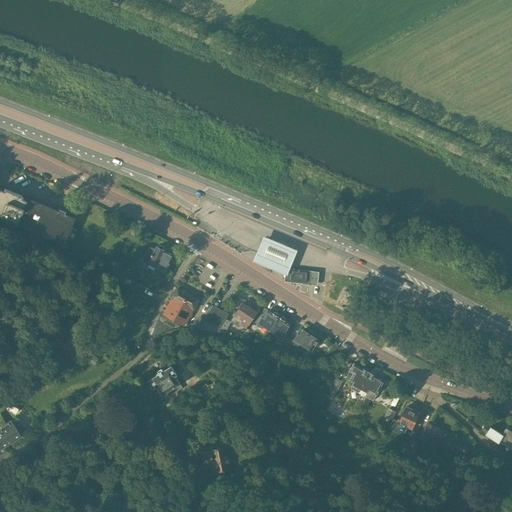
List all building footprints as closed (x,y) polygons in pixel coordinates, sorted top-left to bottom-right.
[(59,207),(57,210),(27,197),(26,199),(22,197),(22,195),(4,188),(3,190),(0,188),(0,215),(13,221),(11,227),(14,228),(32,237),(30,240),(42,246),(44,242),(52,245),(59,248),(62,242),(74,216),(73,213),(59,207)] [(297,249),(264,233),(252,259),(285,274),(297,249)] [(159,245),(158,246),(157,246),(155,249),(150,247),(144,260),(157,267),(157,266),(165,270),(173,254),(165,250),(165,249),(164,246),(161,245),(159,245)] [(47,246),(45,251),(58,256),(60,250),(47,246)] [(319,272),(287,268),(285,281),(318,285),(319,272)] [(133,280),(130,286),(140,292),(144,286),(133,280)] [(177,287),(162,315),(184,327),(199,299),(177,287)] [(257,312),(243,302),(230,321),(239,327),(241,324),(247,327),(249,323),(250,324),(257,312)] [(212,305),(204,321),(220,329),(228,313),(212,305)] [(264,326),(271,330),(280,317),(278,316),(279,314),(275,312),(273,313),(268,309),(263,318),(262,317),(257,324),(263,327),(264,326)] [(282,316),(280,317),(271,330),(277,335),(276,336),(282,340),(287,333),(285,332),(290,323),(286,320),(286,318),(282,316)] [(300,335),(298,333),(294,340),(288,336),(283,344),(282,345),(288,349),(292,343),(298,346),(300,343),(312,350),(319,339),(303,329),(300,335)] [(283,344),(277,340),(272,347),(279,349),(282,345),(283,344)] [(362,367),(354,363),(346,378),(354,382),(351,388),(366,397),(369,392),(368,392),(373,383),(366,379),(370,371),(369,369),(365,366),(362,367)] [(171,366),(164,370),(163,369),(158,374),(151,379),(148,381),(152,389),(156,387),(157,387),(162,395),(163,394),(166,398),(183,388),(176,376),(177,375),(171,366)] [(373,401),(384,380),(377,376),(376,373),(372,371),(370,371),(366,379),(373,383),(368,392),(369,392),(366,397),(367,397),(371,399),(373,401)] [(333,399),(343,381),(336,378),(327,395),(333,399)] [(194,389),(200,402),(213,395),(206,383),(194,389)] [(22,433),(14,419),(10,421),(6,424),(0,411),(4,410),(2,404),(0,404),(0,431),(0,432),(0,436),(2,439),(3,439),(5,439),(7,443),(19,435),(22,433)] [(390,426),(389,429),(404,435),(408,427),(412,428),(420,412),(407,406),(406,408),(405,408),(403,412),(404,413),(403,415),(400,414),(397,420),(393,418),(392,422),(390,426)] [(389,408),(385,418),(388,420),(392,422),(393,418),(396,411),(389,408)] [(421,439),(418,446),(426,450),(427,447),(435,450),(438,443),(444,430),(435,426),(436,424),(432,422),(431,424),(428,423),(420,439),(421,439)] [(491,426),(486,434),(487,434),(493,438),(498,431),(491,427),(491,426)] [(498,431),(493,438),(499,442),(500,441),(511,448),(511,428),(508,426),(503,434),(498,431)] [(465,458),(470,448),(455,442),(451,452),(465,458)] [(227,446),(215,448),(202,447),(201,454),(211,455),(215,472),(231,469),(227,446)] [(167,469),(155,468),(153,480),(166,481),(167,469)]
